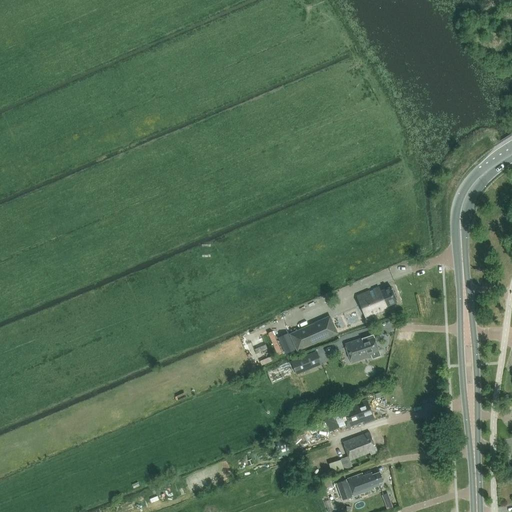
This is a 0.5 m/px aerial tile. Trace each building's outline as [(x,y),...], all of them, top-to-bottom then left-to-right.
[(379,287),(357,296),(366,319),(388,310),(386,306),(396,302),(390,287),(380,291),(379,287)] [(337,333),(330,316),(289,333),(297,351),(337,333)] [(380,355),(373,335),(346,344),(352,362),(372,355),(373,358),(380,355)] [(321,364),(316,350),(291,360),(296,374),(321,364)] [(363,424),(374,420),(366,400),(340,410),(346,428),(362,422),(363,424)] [(340,459),(344,469),(351,467),(349,460),(369,453),(370,455),(376,452),(368,431),(342,441),(347,456),(340,459)] [(287,438),(274,442),(279,458),(293,454),(287,438)] [(362,474),(347,479),(336,483),(343,500),(374,488),(373,487),(379,485),(378,483),(382,481),(379,472),(372,475),(371,473),(362,476),(362,474)] [(384,493),(388,508),(394,506),(390,491),(384,493)] [(337,511),(335,502),(327,504),(329,511),(337,511)]
